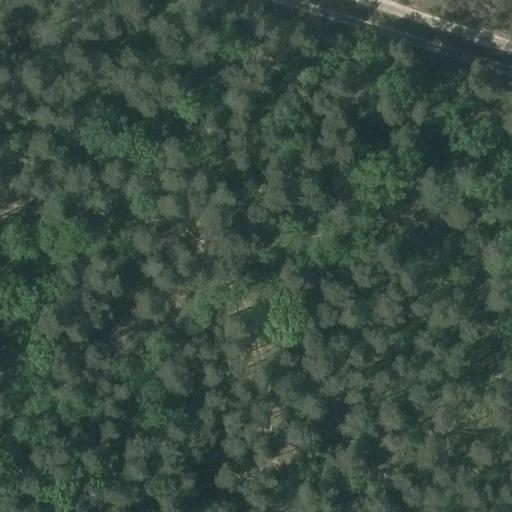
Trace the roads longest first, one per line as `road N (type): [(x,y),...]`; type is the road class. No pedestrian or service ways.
road 1 (track): [(268,511),(273,422),(264,377),(240,297),(205,243),(141,220),(0,208)]
road 2 (track): [(226,273),(0,428)]
road 3 (track): [(511,72),(280,0)]
road 4 (track): [(361,0),(511,46)]
